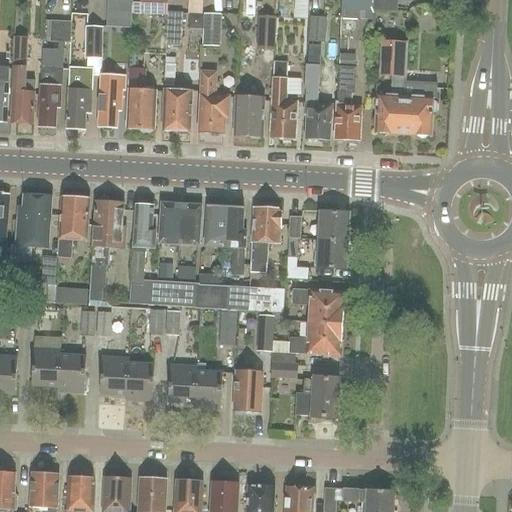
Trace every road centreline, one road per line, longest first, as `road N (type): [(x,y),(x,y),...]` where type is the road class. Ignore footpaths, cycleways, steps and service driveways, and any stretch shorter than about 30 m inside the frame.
road 1 (tertiary): [(441,199),(365,186),(0,164)]
road 2 (residential): [(367,455),(0,437)]
road 3 (tertiary): [(471,460),(482,251)]
road 4 (residential): [(367,455),(379,250)]
road 5 (tertiary): [(486,168),(494,0)]
